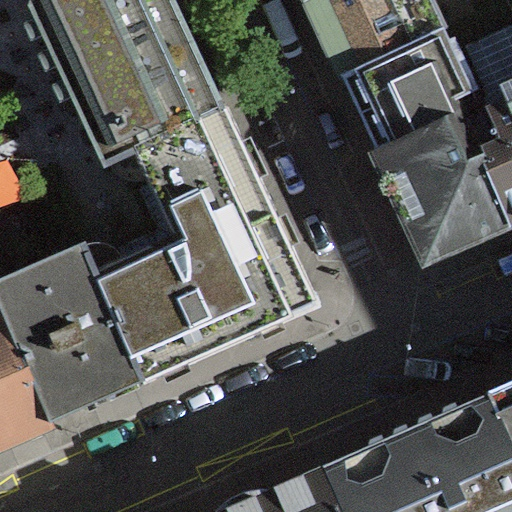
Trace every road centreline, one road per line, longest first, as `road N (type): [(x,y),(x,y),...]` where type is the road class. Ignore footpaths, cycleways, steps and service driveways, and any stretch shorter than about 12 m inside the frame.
road 1 (residential): [(29,511),(230,427),(400,340)]
road 2 (residential): [(245,0),(400,340)]
road 3 (residential): [(400,340),(511,291)]
